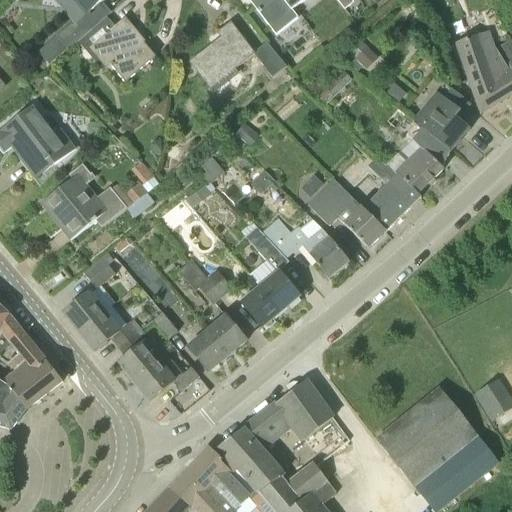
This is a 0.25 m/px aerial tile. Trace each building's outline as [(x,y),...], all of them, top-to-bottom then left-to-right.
[(85,17),(104,0),(70,0),(83,14),(55,37),(68,52),(94,28),(85,17)] [(248,0),(266,23),(276,36),(298,19),(292,12),(306,0),(248,0)] [(407,4),(400,9),(408,19),(414,14),(407,4)] [(110,66),(125,84),(156,58),(125,21),(86,54),(102,73),(110,66)] [(286,69),(279,60),(267,44),(254,53),(231,23),(217,34),(222,40),(192,63),(212,89),(254,56),(271,80),(286,69)] [(495,50),(492,43),(488,33),(455,44),(474,95),(476,95),(482,112),(511,94),(511,32),(505,36),(508,42),(495,50)] [(358,70),(362,67),(365,71),(377,60),(373,56),(359,41),(344,55),(358,70)] [(317,99),(325,107),(351,82),(343,73),(317,99)] [(437,94),(413,123),(422,130),(451,153),(470,130),(456,119),(461,114),(463,115),(471,105),(452,91),(445,100),(437,94)] [(54,137),(33,109),(0,134),(0,149),(3,154),(12,147),(36,180),(75,150),(61,132),(54,137)] [(405,117),(396,110),(385,122),(394,130),(405,117)] [(385,165),(387,167),(399,178),(400,177),(418,196),(444,170),(442,169),(451,153),(422,130),(413,123),(412,122),(401,135),(411,141),(420,149),(405,163),(397,154),(385,165)] [(246,126),(237,137),(250,147),(259,137),(246,126)] [(161,152),(161,141),(155,140),(150,145),(150,152),(161,152)] [(387,167),(385,165),(377,157),(368,167),(378,176),(387,167)] [(201,167),(206,173),(203,176),(210,186),(223,174),(212,158),(201,167)] [(102,230),(147,195),(139,185),(124,196),(117,186),(112,190),(96,202),(84,187),(94,178),(82,165),(69,176),(73,180),(42,205),(43,205),(45,203),(74,239),(71,241),(72,242),(96,223),(102,230)] [(399,178),(387,167),(378,176),(388,185),(363,210),(386,233),(421,199),(418,196),(400,177),(399,178)] [(260,195),(269,187),(274,193),(279,188),(274,183),(265,173),(263,174),(259,169),(247,180),(252,184),(251,185),(260,195)] [(386,233),(363,210),(363,211),(333,181),(308,206),(329,227),(338,219),(369,250),(386,233)] [(205,186),(185,201),(192,210),(212,195),(205,186)] [(127,212),(138,226),(161,207),(150,193),(127,212)] [(322,230),(309,241),(298,227),(290,234),(277,220),(261,234),(256,228),(244,239),(266,263),(274,271),(276,269),(302,247),(329,280),(350,264),(322,230)] [(113,249),(118,256),(133,244),(128,238),(113,249)] [(101,287),(115,276),(109,267),(114,263),(107,254),(83,273),(89,281),(97,291),(101,287)] [(198,288),(207,280),(192,261),(178,272),(195,293),(199,289),(198,288)] [(300,298),(279,273),(276,269),(274,271),(266,263),(249,277),(260,289),(281,314),(300,298)] [(217,272),(207,280),(222,298),(232,290),(217,272)] [(213,306),(222,298),(207,280),(198,288),(199,289),(213,306)] [(64,314),(80,334),(105,313),(115,304),(101,287),(97,291),(90,296),(89,294),(64,314)] [(281,314),(260,289),(241,305),(262,329),(281,314)] [(0,333),(1,334),(12,319),(9,316),(0,307),(0,333)] [(111,340),(118,349),(137,334),(129,325),(120,332),(105,313),(80,334),(95,353),(111,340)] [(178,333),(162,314),(152,322),(169,341),(178,333)] [(226,317),(207,333),(228,358),(247,342),(226,317)] [(26,366),(17,373),(28,380),(48,364),(12,319),(1,334),(9,345),(0,355),(0,361),(14,373),(15,371),(24,364),(26,366)] [(228,358),(207,333),(188,349),(209,374),(228,358)] [(119,364),(135,383),(160,363),(159,362),(137,334),(118,349),(126,359),(119,364)] [(160,363),(135,383),(150,402),(173,384),(181,393),(199,378),(192,369),(183,376),(167,357),(159,362),(160,363)] [(17,373),(4,384),(28,410),(63,383),(48,364),(28,380),(17,373)] [(0,427),(10,431),(11,431),(19,421),(28,410),(4,384),(0,381),(0,427)] [(256,491),(259,494),(282,478),(285,475),(265,451),(291,431),(301,444),(303,443),(319,464),(321,463),(323,466),(351,444),(333,420),(335,419),(308,381),(220,449),(256,491)] [(511,402),(498,381),(474,397),(492,424),(511,410),(511,402)] [(478,438),(440,391),(377,442),(415,489),(478,438)] [(478,438),(415,489),(433,511),(439,511),(499,464),(478,438)] [(257,511),(274,511),(259,494),(256,491),(220,449),(213,454),(209,449),(186,474),(203,492),(203,493),(212,502),(215,499),(218,503),(216,505),(223,511),(252,511),(256,509),(257,511)] [(286,483),(282,478),(259,494),(274,511),(326,511),(321,506),(335,495),(326,483),(312,464),(286,483)] [(186,474),(171,490),(191,509),(191,511),(223,511),(216,505),(218,503),(215,499),(212,502),(203,493),(203,492),(186,474)] [(191,511),(191,509),(171,490),(153,508),(156,511),(191,511)]
